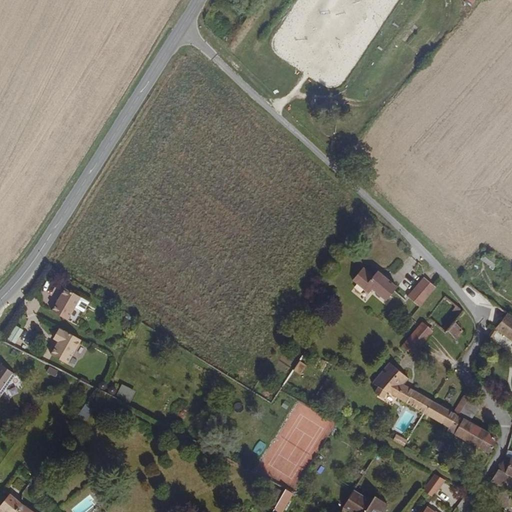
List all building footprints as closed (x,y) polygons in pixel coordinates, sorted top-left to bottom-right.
[(398,289),(380,270),(375,275),(365,265),(353,278),(368,292),(372,288),(385,301),(398,289)] [(419,309),(435,289),(423,279),(407,299),(419,309)] [(67,322),(80,299),(65,290),(52,313),(67,322)] [(511,319),(506,315),(494,330),(511,345),(511,319)] [(423,344),(432,333),(421,323),(411,335),(423,344)] [(462,332),(454,323),(446,334),(455,342),(462,332)] [(65,369),(81,342),(64,333),(63,334),(58,331),(51,343),(56,346),(49,359),(65,369)] [(411,358),(423,344),(411,335),(400,349),(411,358)] [(0,402),(18,377),(0,365),(0,364),(0,402)] [(403,387),(407,381),(388,364),(370,385),(376,389),(385,394),(393,399),(403,387)] [(431,403),(403,387),(393,399),(422,415),(424,416),(431,403)] [(381,400),(385,394),(376,389),(373,396),(381,400)] [(452,415),(439,407),(441,404),(434,399),(431,403),(424,416),(446,429),(455,417),(459,419),(465,410),(461,408),(458,406),(452,415)] [(497,441),(468,424),(478,405),(468,399),(461,408),(465,410),(459,419),(455,417),(446,429),(447,430),(489,455),(490,454),(495,447),(496,445),(497,441)] [(511,478),(511,452),(506,451),(503,462),(497,470),(505,475),(511,478)] [(500,484),(505,475),(497,470),(492,479),(500,484)] [(429,500),(444,480),(433,474),(417,494),(429,500)] [(383,511),(387,506),(353,488),(339,511),(383,511)] [(281,511),(293,494),(285,489),(273,510),(276,511),(281,511)] [(32,511),(8,495),(0,505),(0,508),(4,511),(32,511)]
